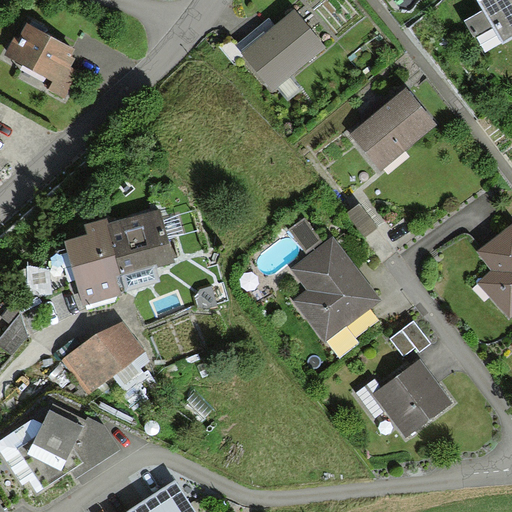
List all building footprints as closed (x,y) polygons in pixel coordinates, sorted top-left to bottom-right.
[(511,0),(481,0),(474,4),(499,48),(511,40),(511,0)] [(271,92),(323,51),(293,14),(242,55),(271,92)] [(26,29),(7,68),(43,85),(38,95),(58,104),(73,74),(61,68),(66,57),(59,54),(63,46),(26,29)] [(401,84),(346,127),(375,164),(430,121),(401,84)] [(109,223),(107,224),(122,275),(157,265),(157,268),(175,263),(160,209),(109,223)] [(297,215),(284,227),(300,245),(313,234),(297,215)] [(511,303),(511,226),(506,219),(478,242),(496,264),(480,277),(506,309),(511,303)] [(299,302),(326,337),(371,301),(323,240),(291,265),(312,292),(299,302)] [(422,339),(405,317),(386,331),(403,353),(422,339)] [(0,342),(0,351),(5,356),(23,336),(13,327),(0,342)] [(72,365),(95,394),(142,357),(118,328),(72,365)] [(404,438),(444,406),(408,359),(367,390),(404,438)] [(41,497),(115,447),(101,425),(54,404),(39,431),(28,424),(1,439),(41,497)] [(134,511),(185,511),(172,490),(134,511)]
